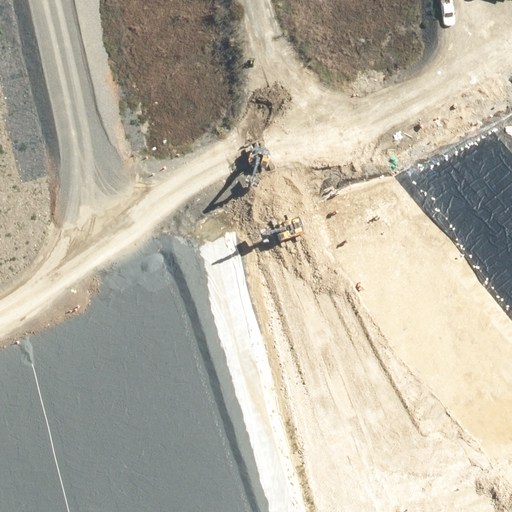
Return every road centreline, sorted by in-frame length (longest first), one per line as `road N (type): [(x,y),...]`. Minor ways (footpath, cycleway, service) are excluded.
road 1 (track): [(511,4),(281,132),(123,169),(87,143),(55,0)]
road 2 (track): [(0,219),(160,328),(331,404),(446,511)]
road 3 (track): [(123,169),(51,248),(0,289)]
road 4 (track): [(252,0),(281,132)]
